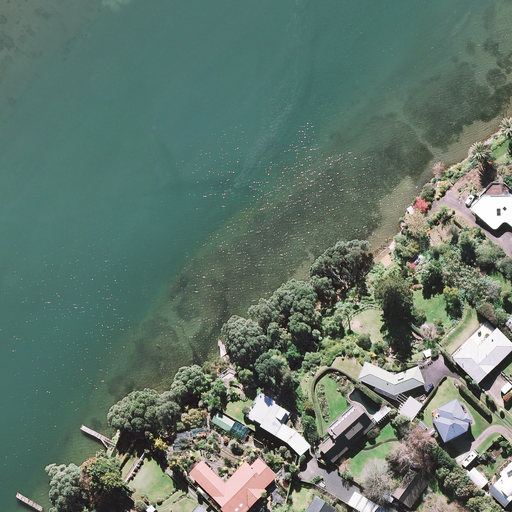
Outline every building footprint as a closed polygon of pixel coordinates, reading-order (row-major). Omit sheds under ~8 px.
[(511,183),(493,184),(477,198),(503,225),(511,216),(511,183)] [(473,330),(456,351),(481,376),(511,344),(511,329),(500,318),(481,339),(473,330)] [(419,388),(429,375),(420,356),(399,366),(366,353),(359,369),(408,396),(402,404),(417,415),(430,396),(419,388)] [(264,385),(250,410),(291,434),(305,448),(316,438),(298,418),(292,417),(290,414),(302,404),(264,385)] [(431,407),(449,435),(477,419),(462,392),(431,407)] [(373,408),(358,397),(325,424),(331,431),(320,437),(337,457),(397,402),(388,395),(373,408)] [(250,431),(217,412),(211,423),(244,442),(250,431)] [(242,511),(281,469),(260,449),(250,459),(245,456),(227,475),(201,450),(186,467),(235,511),(242,511)] [(468,458),(462,453),(454,461),(460,467),(468,458)] [(511,455),(492,478),(511,498),(511,497),(511,455)] [(416,458),(397,488),(416,499),(434,472),(416,458)] [(488,484),(473,470),(466,478),(481,492),(488,484)] [(334,511),(343,500),(319,487),(302,511),(334,511)] [(179,504),(172,511),(222,511),(201,492),(188,510),(179,504)] [(396,511),(401,507),(384,496),(376,508),(381,511),(396,511)]
